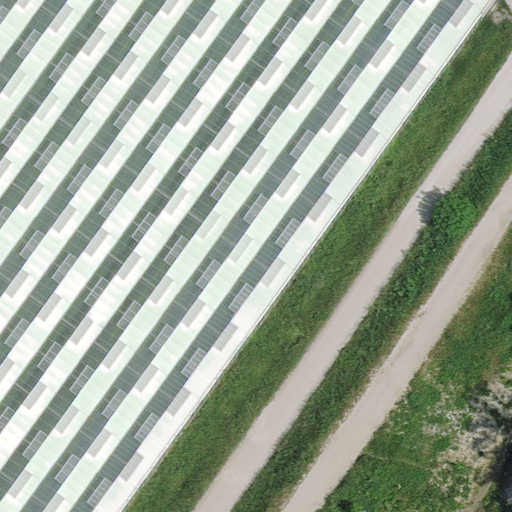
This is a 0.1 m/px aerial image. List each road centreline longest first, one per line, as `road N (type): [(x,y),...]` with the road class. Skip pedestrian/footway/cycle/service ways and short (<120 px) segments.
road 1 (track): [(511,85),(216,511)]
road 2 (track): [(511,198),(301,511)]
